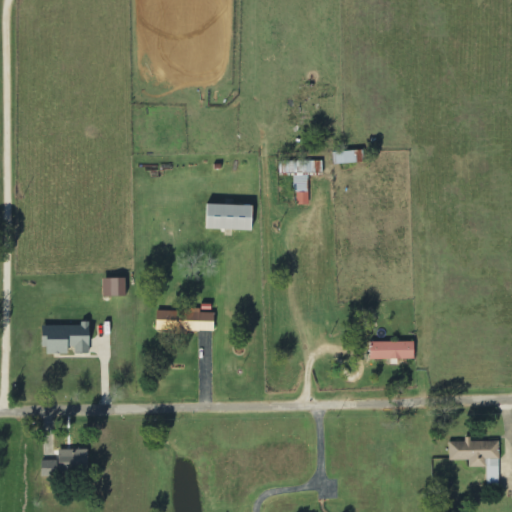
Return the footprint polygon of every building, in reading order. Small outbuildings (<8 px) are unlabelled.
[(364,164),(363,151),(333,152),(333,165),(364,164)] [(323,161),(281,162),(281,174),(303,173),(304,187),(297,187),(297,206),(308,205),(307,174),(323,174),(323,161)] [(251,231),(252,206),(206,205),(206,230),(251,231)] [(103,279),(103,297),(126,297),(126,279),(103,279)] [(156,310),(156,331),(173,331),(173,333),(214,334),(215,314),(200,313),(200,311),(156,310)] [(90,354),(89,325),(43,327),(44,355),(68,354),(67,348),(75,348),(75,355),(90,354)] [(414,360),(415,343),(371,343),(370,360),(414,360)] [(488,485),(500,485),(499,441),(465,441),(465,443),(450,443),(450,461),(469,461),(470,468),(488,468),(488,485)] [(59,470),(88,469),(87,450),(59,451),(59,470)] [(42,461),(41,477),(57,477),(57,462),(42,461)]
